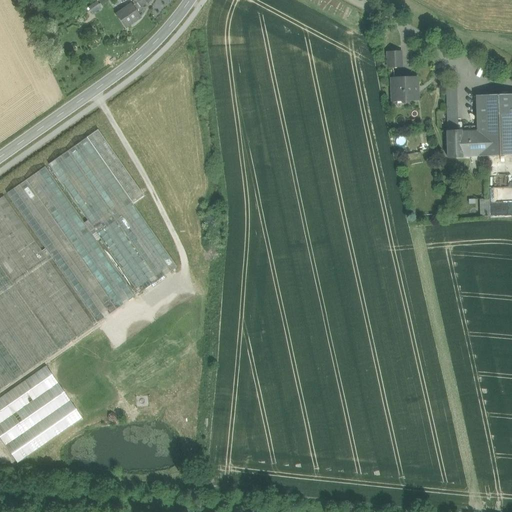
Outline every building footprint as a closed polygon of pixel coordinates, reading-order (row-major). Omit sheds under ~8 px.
[(137,0),(138,1),(119,15),(130,29),(151,14),(147,10),(159,1),(157,0),(137,0)] [(401,53),(388,53),(388,68),(402,67),(401,53)] [(416,78),(392,79),(393,102),(401,101),(403,103),(407,103),(409,101),(417,101),(416,78)] [(456,84),(446,85),(447,115),(457,115),(456,84)] [(511,94),(477,96),(478,132),(479,156),(479,157),(511,155),(511,94)] [(457,115),(447,115),(447,132),(457,132),(457,115)] [(101,132),(0,201),(0,392),(182,265),(139,203),(147,197),(101,132)] [(462,132),(457,132),(447,132),(448,158),(463,158),(463,157),(462,132)] [(479,156),(478,132),(462,132),(463,157),(479,156)] [(511,185),(508,186),(508,188),(491,188),(491,199),(479,199),(479,216),(511,215),(511,185)] [(173,278),(106,321),(141,375),(208,332),(173,278)] [(47,363),(0,395),(0,440),(16,464),(84,417),(47,363)]
